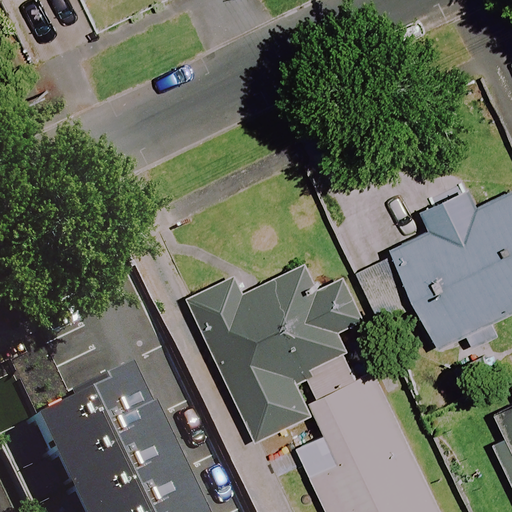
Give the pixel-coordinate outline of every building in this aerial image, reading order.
[(511,312),(511,188),(475,206),(466,189),(421,211),(430,229),(391,248),(439,348),(511,312)] [(321,286),(310,260),(254,283),(252,277),(195,300),(253,443),(310,420),(293,378),(349,356),(339,332),(364,322),(345,276),(321,286)] [(175,511),(109,373),(16,418),(61,511),(175,511)] [(323,511),(437,511),(375,373),(312,401),(327,434),(295,448),(323,511)] [(511,381),(481,396),(501,437),(489,443),(511,491),(511,381)]
